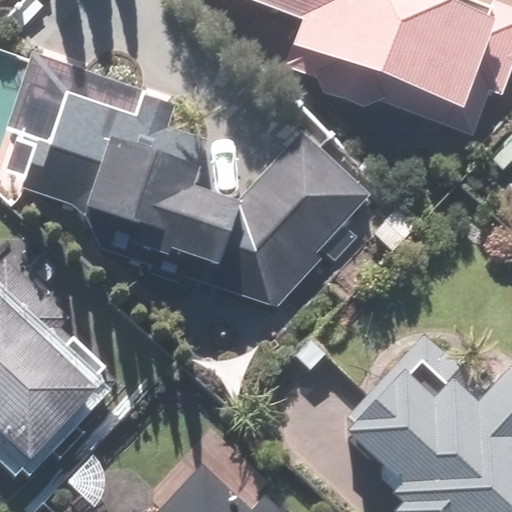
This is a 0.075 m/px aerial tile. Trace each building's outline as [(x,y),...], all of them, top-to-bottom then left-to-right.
[(287,0),(321,12),(300,73),(485,137),(511,57),(511,19),(476,7),(478,0),(287,0)] [(175,101),(90,82),(67,159),(42,152),(29,199),(85,215),(87,209),(108,215),(101,240),(275,290),(381,197),(313,131),(250,190),(218,180),(228,149),(166,129),(175,101)] [(86,324),(16,259),(0,276),(0,439),(37,474),(129,374),(80,329),(86,324)] [(463,390),(438,359),(356,434),(419,503),(408,511),(511,511),(511,386),(504,394),(484,371),(463,390)] [(269,510),(206,449),(144,511),(287,511),(277,501),(269,510)]
